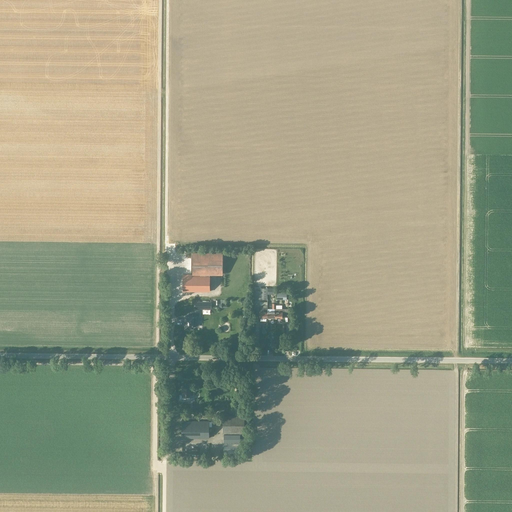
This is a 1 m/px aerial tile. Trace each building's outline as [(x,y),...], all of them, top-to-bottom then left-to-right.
[(183,275),(183,291),(209,292),(210,274),(223,274),(223,253),(193,253),(192,274),(201,274),(201,275),(183,275)] [(276,309),(276,306),(272,306),(272,309),(267,309),(267,318),(275,318),(275,309),(276,309)] [(288,309),(276,309),(275,309),(275,318),(283,318),(283,315),(288,315),(288,309)] [(185,317),(185,328),(193,328),(193,322),(196,322),(196,316),(189,316),(189,317),(185,317)] [(194,395),(194,392),(190,392),(190,388),(183,388),(182,394),(179,394),(179,399),(188,399),(188,396),(190,396),(190,395),(194,395)] [(224,416),(224,433),(243,433),(243,416),(224,416)] [(209,421),(182,421),(182,438),(209,438),(209,421)] [(224,435),(224,453),(240,453),(240,435),(224,435)]
